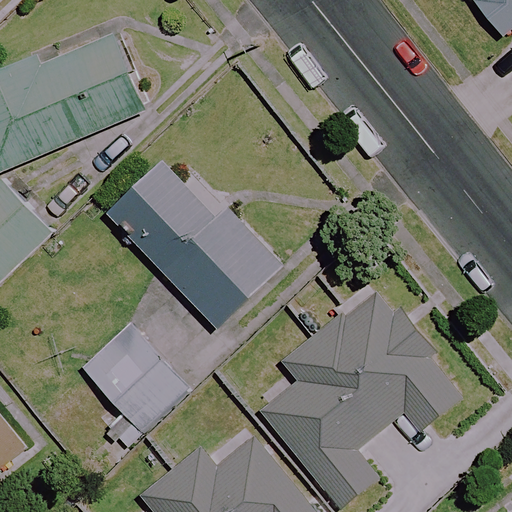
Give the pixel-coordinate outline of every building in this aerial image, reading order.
[(511,0),(479,0),(505,33),(511,27),(511,0)] [(0,175),(155,111),(125,39),(47,71),(42,60),(0,77),(0,175)] [(220,217),(169,163),(115,214),(224,329),(288,268),(230,207),(220,217)] [(0,187),(0,287),(57,237),(8,181),(0,187)] [(414,224),(287,317),(304,341),(266,360),(282,381),(340,452),(487,339),(414,224)] [(120,233),(103,250),(137,284),(155,267),(120,233)] [(195,386),(137,323),(88,368),(146,431),(195,386)] [(237,407),(205,395),(150,440),(164,454),(131,497),(142,511),(234,511),(275,484),(295,511),(303,511),(340,478),(282,381),(237,407)] [(0,475),(31,450),(0,411),(0,475)]
